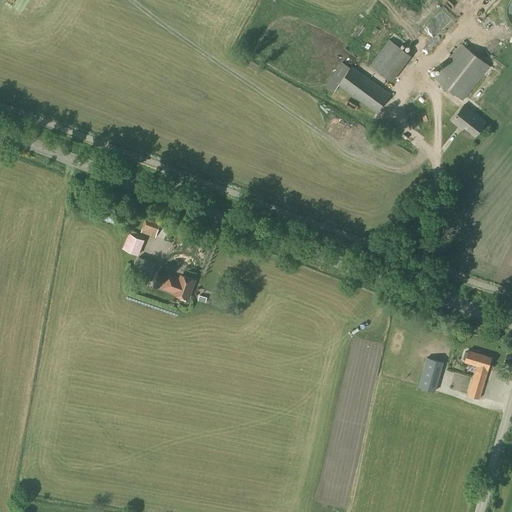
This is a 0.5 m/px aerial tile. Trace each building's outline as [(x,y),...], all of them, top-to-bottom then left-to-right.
[(461,0),(459,2),(466,9),(474,0),(461,0)] [(484,0),(481,3),(487,8),(492,3),(497,7),(503,0),(484,0)] [(467,15),(460,23),(464,27),(471,19),(467,15)] [(411,56),(389,39),(381,49),(378,46),(367,61),(371,63),(369,65),(392,82),(411,56)] [(463,101),(490,66),(461,43),(434,78),(463,101)] [(350,68),(341,62),(325,85),(334,91),(338,85),(376,113),(390,94),(352,65),(350,68)] [(475,136),(486,122),(464,104),(451,120),(460,127),(462,125),(475,136)] [(147,214),(141,232),(155,237),(161,219),(147,214)] [(102,224),(116,229),(119,221),(105,216),(102,224)] [(145,236),(130,230),(129,233),(128,233),(122,249),(137,256),(144,240),(145,236)] [(139,256),(136,263),(133,271),(150,278),(156,263),(139,256)] [(180,279),(168,275),(163,288),(175,292),(174,294),(188,299),(194,280),(181,275),(180,279)] [(401,332),(397,331),(390,363),(401,365),(409,330),(401,328),(401,332)] [(487,373),(491,357),(468,350),(468,351),(465,352),(463,358),(465,361),(477,365),(475,370),(467,396),(479,399),(487,373)] [(427,357),(418,387),(435,392),(443,362),(427,357)]
